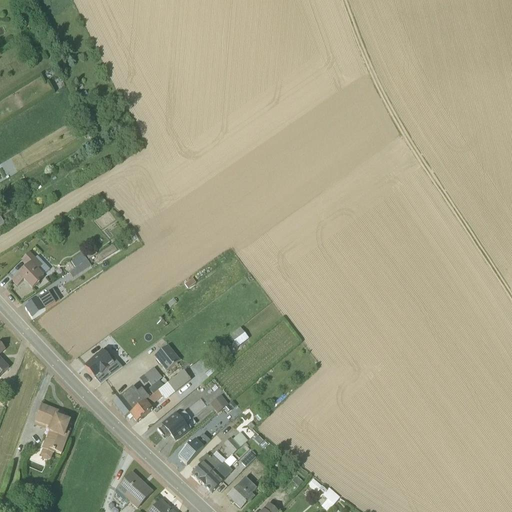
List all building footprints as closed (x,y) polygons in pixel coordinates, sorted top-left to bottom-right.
[(26,271),(12,285),(17,291),(24,285),(32,294),(39,287),(38,286),(43,280),(43,279),(49,274),(37,261),(35,263),(29,257),(21,265),(26,271)] [(82,259),(71,266),(75,273),(87,265),(82,259)] [(87,265),(68,277),(73,283),(91,271),(87,265)] [(25,314),(32,324),(61,304),(57,298),(59,297),(57,295),(45,302),(44,300),(25,314)] [(235,346),(239,351),(249,344),(241,332),(218,348),(222,355),(235,346)] [(0,349),(0,380),(8,373),(0,363),(0,358),(5,354),(0,349)] [(180,365),(167,350),(154,362),(166,376),(180,365)] [(104,353),(84,372),(100,389),(122,373),(104,353)] [(183,376),(179,371),(163,383),(168,388),(183,376)] [(143,381),(139,384),(144,389),(148,386),(151,391),(161,383),(154,373),(144,381),(143,381)] [(190,385),(183,376),(168,388),(166,389),(130,419),(136,428),(152,415),(150,412),(163,402),(165,405),(190,385)] [(112,408),(124,423),(166,389),(162,385),(159,387),(158,386),(144,398),(141,394),(126,406),(122,401),(112,408)] [(221,400),(210,409),(217,418),(228,410),(221,400)] [(46,444),(45,444),(42,454),(40,460),(42,464),(46,466),(50,464),(53,458),(54,459),(55,457),(61,459),(69,438),(66,436),(69,426),(63,423),(64,419),(41,410),(34,428),(49,435),(46,444)] [(162,443),(164,445),(170,440),(175,446),(189,435),(188,434),(189,433),(186,428),(190,424),(184,417),(178,422),(175,418),(161,429),(162,431),(157,435),(162,441),(161,441),(162,443)] [(247,445),(240,437),(232,444),(230,443),(223,449),(226,453),(223,456),(229,462),(247,445)] [(178,462),(186,471),(210,446),(202,439),(196,446),(195,446),(187,454),(186,453),(178,462)] [(201,468),(191,479),(201,488),(221,469),(220,468),(224,463),(216,457),(212,461),(212,460),(209,462),(206,459),(199,465),(201,468)] [(255,463),(250,458),(240,467),(246,472),(255,463)] [(201,488),(211,498),(232,476),(229,473),(233,469),(232,469),(236,465),(231,461),(201,488)] [(138,511),(152,497),(131,478),(116,494),(115,498),(126,508),(128,506),(134,511),(138,511)] [(227,501),(238,511),(241,511),(247,507),(248,508),(254,502),(251,499),(256,493),(245,483),(227,501)] [(330,511),(340,501),(329,491),(326,494),(313,483),(308,489),(327,504),(321,511),(322,511),(330,511)]
